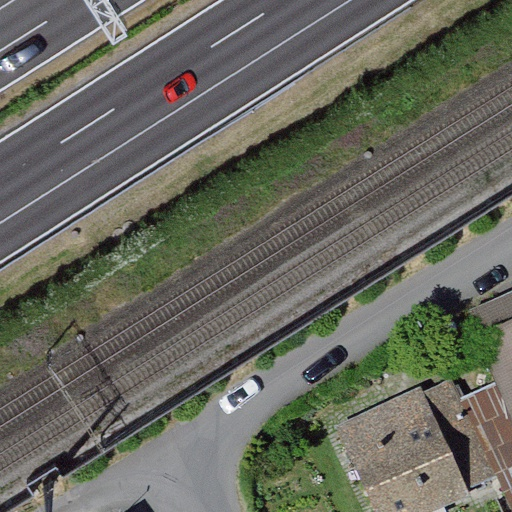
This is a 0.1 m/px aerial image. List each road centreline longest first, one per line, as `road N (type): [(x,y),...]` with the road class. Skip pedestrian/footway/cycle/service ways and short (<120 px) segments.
road 1 (residential): [(511,242),(162,461),(189,511)]
road 2 (motorway): [(0,181),(285,0)]
